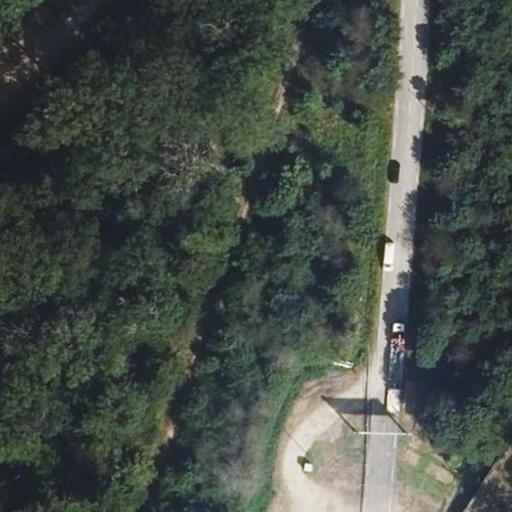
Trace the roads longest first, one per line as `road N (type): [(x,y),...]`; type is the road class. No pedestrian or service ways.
road 1 (track): [(141,511),(309,0)]
road 2 (tertiary): [(415,0),(376,511)]
road 3 (track): [(103,0),(0,99)]
